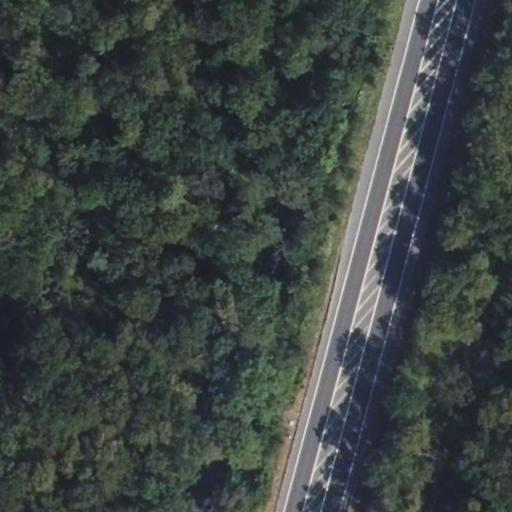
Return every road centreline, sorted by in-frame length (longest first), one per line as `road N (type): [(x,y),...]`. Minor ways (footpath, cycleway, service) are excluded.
road 1 (primary): [(327,511),(463,0)]
road 2 (primary): [(427,0),(292,511)]
road 3 (track): [(58,511),(0,390)]
